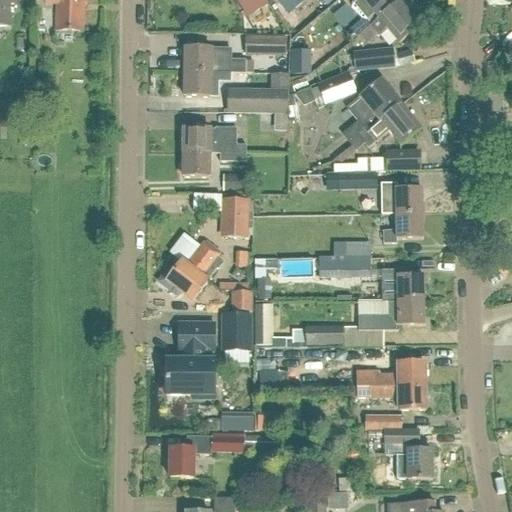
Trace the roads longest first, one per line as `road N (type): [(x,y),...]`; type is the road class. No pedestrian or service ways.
road 1 (residential): [(490,511),(473,407),(468,40),(476,0)]
road 2 (unclassified): [(122,511),(129,0)]
